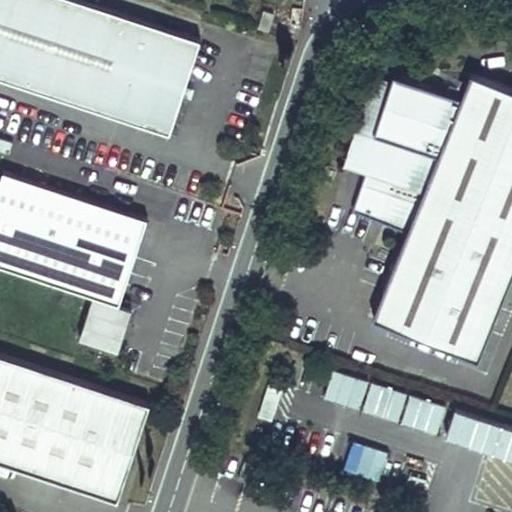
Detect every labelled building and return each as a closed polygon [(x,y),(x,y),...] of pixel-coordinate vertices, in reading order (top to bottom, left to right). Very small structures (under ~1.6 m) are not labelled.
[(0,0),(0,74),(172,131),(202,37),(88,0),(0,0)] [(263,9),(257,28),(269,31),(275,13),(263,9)] [(511,84),(472,69),(463,93),(394,71),(389,87),(373,82),(349,155),(368,162),(352,211),(408,230),(375,311),(481,353),(511,276),(511,84)] [(122,303),(149,215),(0,170),(0,266),(93,294),(80,337),(119,349),(132,306),(122,303)] [(152,400),(0,348),(0,456),(118,497),(152,400)] [(435,433),(444,404),(422,397),(413,426),(435,433)] [(511,511),(511,460),(488,453),(473,499),(511,511)]
